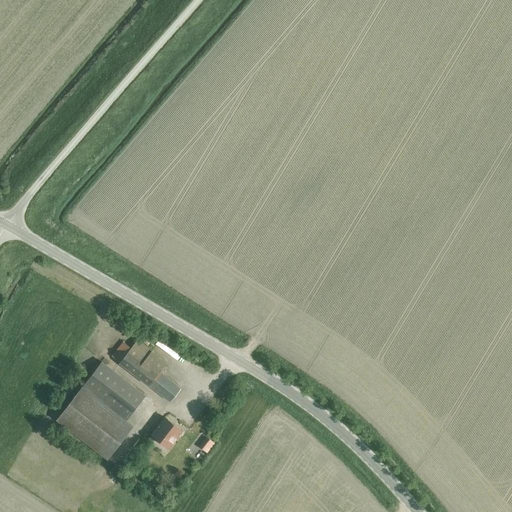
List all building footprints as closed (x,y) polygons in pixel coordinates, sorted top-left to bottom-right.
[(189,362),(193,357),(171,338),(167,343),(189,362)] [(147,383),(165,361),(137,339),(131,347),(123,341),(112,355),(147,383)] [(86,383),(135,421),(151,401),(102,362),(86,383)] [(150,385),(169,401),(180,387),(160,372),(150,385)] [(82,387),(56,420),(107,460),(133,426),(82,387)] [(164,417),(151,434),(169,447),(182,431),(164,417)] [(198,428),(206,436),(212,431),(204,423),(198,428)]
